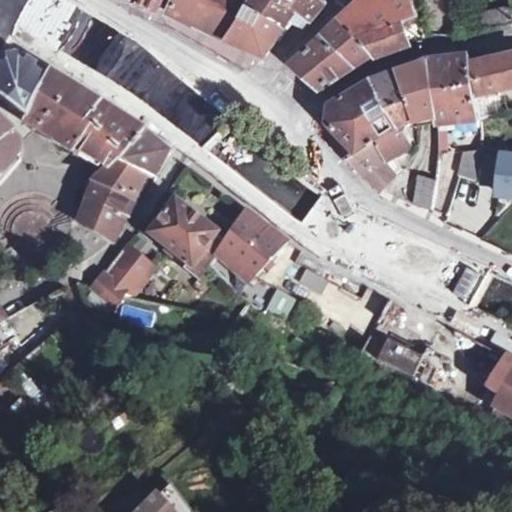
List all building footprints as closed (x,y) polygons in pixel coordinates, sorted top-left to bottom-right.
[(134,0),(160,11),(165,0),(134,0)] [(178,0),(170,15),(230,40),(249,9),(254,0),(178,0)] [(281,30),(296,8),(285,0),(254,0),(249,9),(281,30)] [(285,0),(296,8),(312,21),(327,2),(322,0),(285,0)] [(344,20),(367,51),(375,46),(370,38),(419,18),(413,0),(384,0),(358,8),(344,20)] [(273,40),(281,30),(249,9),(230,40),(268,56),(273,46),(275,48),(278,43),(273,40)] [(481,19),(484,33),(511,27),(511,19),(510,12),(481,19)] [(367,51),(373,58),(375,60),(423,38),(419,18),(370,38),(375,46),(367,51)] [(344,20),(326,36),(355,68),(373,58),(367,51),(344,20)] [(355,68),(326,36),(322,32),(311,42),(315,47),(292,67),(319,88),(355,68)] [(0,98),(27,121),(50,74),(23,57),(7,55),(0,62),(0,98)] [(438,116),(438,121),(482,118),(471,57),(430,62),(430,64),(438,116)] [(511,57),(480,65),(486,95),(511,88),(511,57)] [(438,121),(438,116),(430,64),(400,72),(418,120),(432,117),(432,126),(438,126),(438,121)] [(399,123),(418,120),(400,72),(387,77),(373,83),(399,123)] [(102,106),(50,74),(27,121),(49,136),(69,147),(102,106)] [(331,123),(358,152),(372,143),(399,123),(373,83),(367,85),(334,103),(331,123)] [(102,106),(69,147),(67,150),(73,154),(75,150),(92,159),(104,144),(122,155),(143,131),(102,106)] [(0,173),(20,156),(22,145),(9,127),(0,118),(0,173)] [(372,143),(398,176),(404,170),(396,159),(416,146),(399,123),(372,143)] [(170,153),(143,131),(122,155),(104,144),(92,159),(102,164),(95,183),(138,196),(148,174),(160,179),(170,153)] [(372,143),(358,152),(353,156),(373,183),(383,191),(398,176),(372,143)] [(464,154),(460,176),(481,184),(483,159),(464,154)] [(511,156),(506,156),(502,197),(511,198),(511,156)] [(500,160),(485,159),(483,185),(498,187),(500,160)] [(436,181),(426,181),(415,207),(432,213),(436,181)] [(138,196),(95,183),(90,203),(126,218),(133,200),(136,201),(138,196)] [(126,218),(90,203),(84,222),(117,239),(126,218)] [(196,264),(218,234),(176,203),(154,232),(196,264)] [(227,241),(216,259),(251,284),(287,244),(245,211),(227,241)] [(227,241),(218,234),(196,264),(193,268),(203,276),(216,259),(227,241)] [(138,297),(158,270),(131,247),(98,290),(117,306),(127,295),(138,297)] [(305,270),(299,283),(334,298),(340,285),(305,270)] [(465,278),(453,300),(469,308),(481,287),(465,278)] [(128,306),(123,317),(147,328),(152,316),(128,306)] [(0,325),(12,318),(7,310),(0,314),(0,325)] [(152,344),(153,331),(140,329),(139,342),(152,344)] [(422,360),(387,342),(377,362),(429,389),(443,360),(426,352),(422,360)] [(511,365),(508,363),(490,391),(501,398),(494,409),(511,418),(511,365)] [(165,495),(180,511),(197,511),(199,510),(177,485),(165,495)] [(180,511),(165,495),(146,511),(180,511)]
